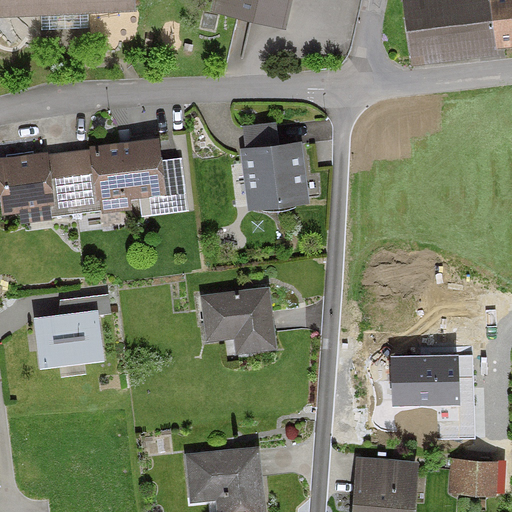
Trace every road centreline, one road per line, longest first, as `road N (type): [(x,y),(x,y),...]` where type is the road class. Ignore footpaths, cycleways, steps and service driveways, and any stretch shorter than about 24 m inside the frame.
road 1 (residential): [(345,81),(316,511)]
road 2 (residential): [(345,81),(72,98),(0,113)]
road 3 (residential): [(511,70),(362,80)]
